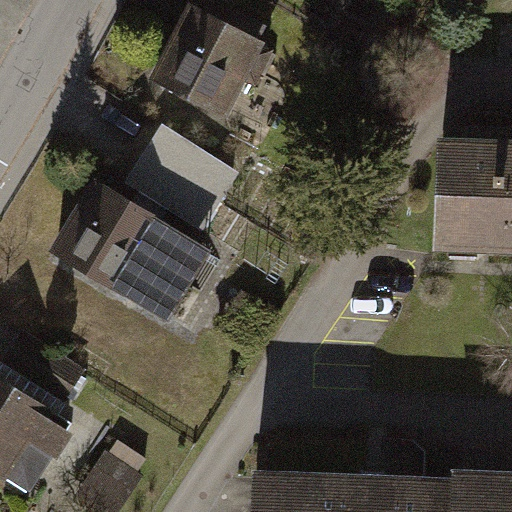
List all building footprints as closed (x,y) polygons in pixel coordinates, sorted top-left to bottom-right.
[(189,1),(144,74),(232,127),(277,53),(189,1)] [(511,141),(443,138),(439,245),(511,247),(511,141)] [(106,184),(60,261),(135,307),(182,230),(106,184)] [(0,380),(0,485),(35,511),(85,443),(0,380)] [(511,511),(511,473),(456,472),(455,481),(454,511),(511,511)] [(454,511),(455,481),(257,477),(255,511),(454,511)]
